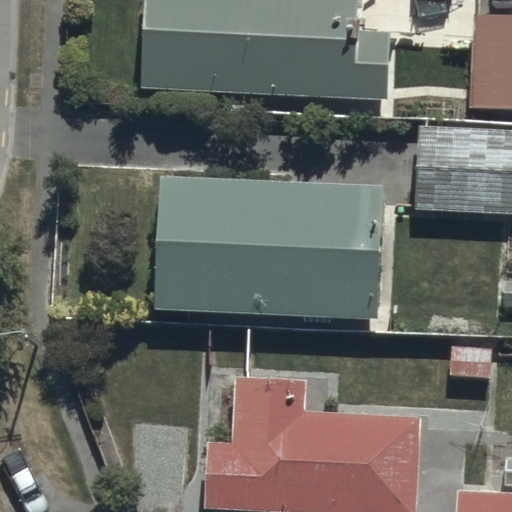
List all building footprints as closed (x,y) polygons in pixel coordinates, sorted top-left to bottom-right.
[(356,0),(141,0),(138,85),(388,95),(391,27),(356,26),(356,0)] [(402,0),(402,15),(413,15),(413,0),(402,0)] [(511,11),(474,10),(470,104),(511,106),(511,11)] [(511,126),(416,122),(413,209),(511,212),(511,126)] [(375,313),(380,180),(158,172),(154,305),(375,313)] [(373,511),(414,511),(421,412),(300,405),(302,375),(232,371),(228,439),(209,438),(206,502),(373,511)] [(511,511),(511,455),(506,455),(504,489),(454,485),(452,511),(511,511)]
